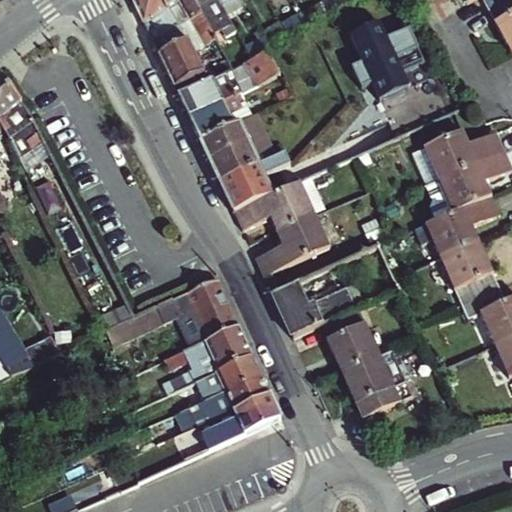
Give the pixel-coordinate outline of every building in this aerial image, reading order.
[(137,0),(142,9),(157,40),(181,26),(165,0),(137,0)] [(165,0),(181,26),(196,51),(219,39),(196,0),(165,0)] [(222,0),(207,0),(215,13),(226,6),(222,0)] [(464,0),(467,6),(476,0),(481,0),(487,10),(504,0),(464,0)] [(511,0),(504,0),(487,10),(511,53),(511,0)] [(354,63),(364,86),(375,81),(382,98),(414,84),(407,69),(430,59),(415,26),(392,37),(385,21),(355,35),(365,58),(354,63)] [(196,51),(181,26),(157,40),(180,88),(209,73),(196,51)] [(231,61),(224,47),(214,52),(222,66),(231,61)] [(260,83),(282,72),(270,49),(257,56),(248,60),(260,83)] [(220,88),(215,77),(183,94),(194,117),(246,90),(242,83),(237,86),(233,81),(220,88)] [(0,127),(7,136),(9,139),(15,152),(19,159),(22,167),(50,154),(32,117),(30,117),(28,114),(0,80),(0,127)] [(249,97),(246,90),(194,117),(205,140),(237,124),(232,113),(247,106),(243,100),(249,97)] [(237,124),(205,140),(236,208),(275,191),(243,121),(237,124)] [(495,139),(468,151),(458,132),(421,150),(408,155),(422,187),(435,181),(501,152),(495,139)] [(481,180),(508,166),(501,152),(435,181),(422,187),(437,220),(443,218),(451,214),(489,197),(481,180)] [(246,231),(270,219),(277,234),(315,217),(298,181),(275,191),(236,208),(246,231)] [(419,245),(428,241),(436,259),(479,241),(470,223),(495,211),(489,197),(451,214),(443,218),(437,220),(424,226),(412,232),(419,245)] [(330,250),(315,217),(277,234),(284,248),(259,259),(268,280),(330,250)] [(500,287),(479,241),(436,259),(458,305),(500,287)] [(300,282),(275,294),(295,338),(320,326),(358,308),(348,285),(315,300),(312,295),(306,297),(300,282)] [(216,284),(184,299),(194,322),(204,344),(237,329),(216,284)] [(458,305),(465,321),(481,313),(495,343),(511,335),(511,298),(507,301),(500,287),(458,305)] [(152,314),(157,325),(160,330),(177,322),(179,329),(194,322),(184,299),(152,314)] [(380,354),(358,308),(320,326),(341,372),(380,354)] [(34,368),(0,313),(0,363),(10,379),(34,368)] [(135,335),(157,325),(152,314),(130,324),(135,335)] [(200,382),(250,359),(237,329),(204,344),(160,364),(164,373),(179,366),(181,370),(206,359),(210,366),(195,372),(200,382)] [(511,335),(495,343),(511,377),(511,375),(511,335)] [(395,386),(380,354),(341,372),(364,422),(409,400),(401,384),(395,386)] [(196,398),(200,405),(211,400),(259,378),(250,359),(200,382),(197,383),(202,395),(196,398)] [(188,383),(185,377),(179,380),(182,386),(188,383)] [(210,423),(268,398),(259,378),(211,400),(216,411),(207,415),(210,423)] [(200,440),(152,462),(158,476),(279,423),(273,409),(268,398),(210,423),(195,429),(200,440)] [(182,413),(200,405),(196,398),(179,405),(182,413)]
